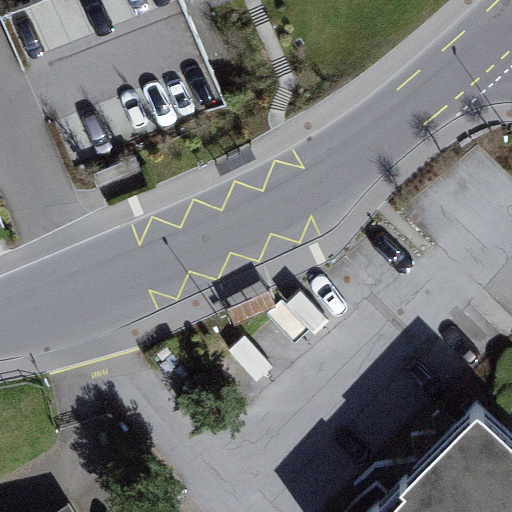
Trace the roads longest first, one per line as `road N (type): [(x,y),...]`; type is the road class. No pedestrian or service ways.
road 1 (residential): [(0,324),(283,209),(325,182),(511,19)]
road 2 (unknown): [(300,511),(439,366),(511,303)]
road 3 (unknown): [(74,296),(237,511)]
